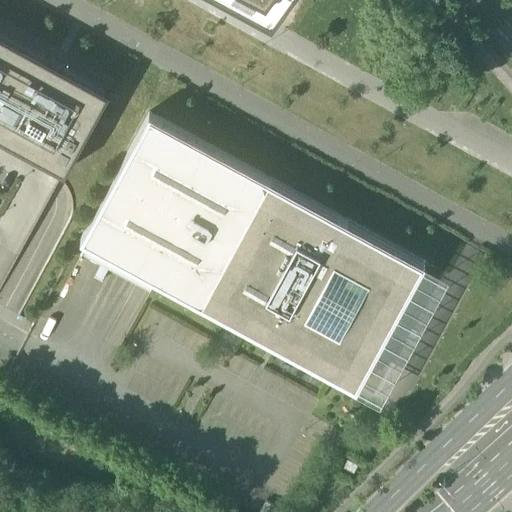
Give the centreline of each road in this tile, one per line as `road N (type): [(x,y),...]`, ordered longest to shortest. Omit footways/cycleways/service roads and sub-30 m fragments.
road 1 (track): [(511,245),(63,0)]
road 2 (primary): [(511,382),(376,511)]
